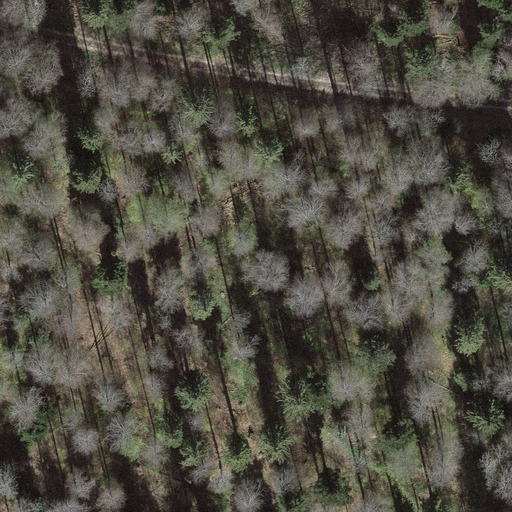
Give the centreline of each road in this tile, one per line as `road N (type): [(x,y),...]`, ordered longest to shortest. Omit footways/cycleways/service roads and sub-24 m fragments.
road 1 (track): [(0,19),(511,106)]
road 2 (track): [(0,196),(204,348),(400,511)]
